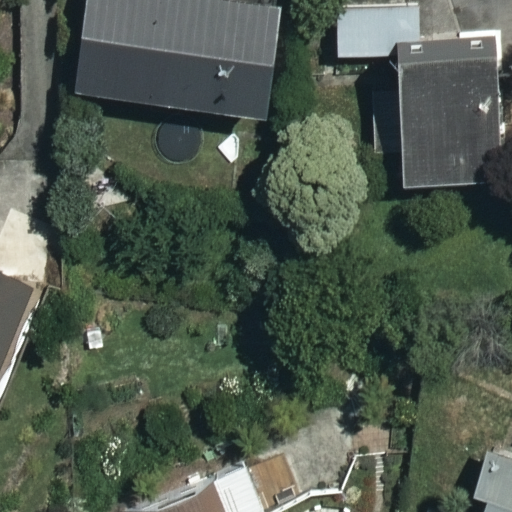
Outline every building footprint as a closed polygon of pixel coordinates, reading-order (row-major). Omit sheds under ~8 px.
[(272,0),(77,0),(71,66),(264,86),(272,0)] [(417,0),(330,0),(332,42),(381,41),(385,159),(495,156),(491,28),(419,31),(417,0)] [(0,317),(19,270),(0,262),(0,317)] [(362,470),(342,417),(146,489),(154,511),(250,511),(362,470)] [(511,511),(511,453),(487,445),(466,511),(511,511)]
